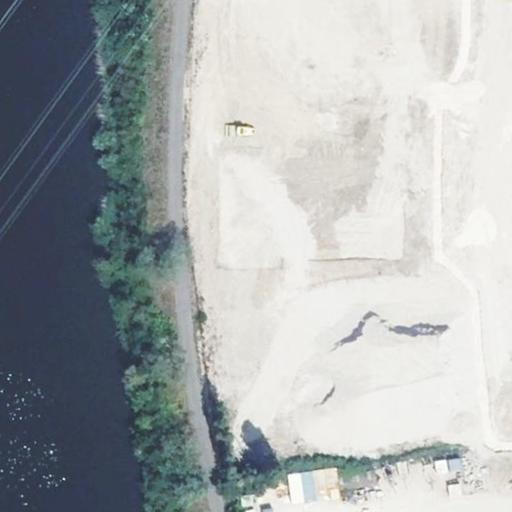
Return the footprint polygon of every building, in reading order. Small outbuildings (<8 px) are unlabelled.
[(399,86),(400,0),(227,0),(226,92),(277,93),(278,84),(399,86)] [(511,0),(495,0),(493,161),(511,160),(511,0)] [(399,266),(399,154),(224,154),(223,265),(399,266)] [(511,192),(499,193),(511,324),(511,192)] [(238,341),(249,448),(304,443),(303,436),(368,430),(368,437),(421,432),(412,334),(293,345),(292,336),(238,341)] [(349,511),(346,490),(283,500),(284,511),(349,511)] [(511,511),(511,503),(438,510),(438,511),(511,511)]
